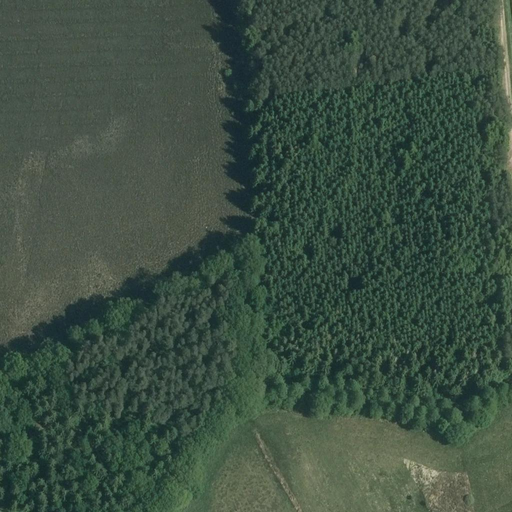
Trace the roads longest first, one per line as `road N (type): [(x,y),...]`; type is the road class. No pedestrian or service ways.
road 1 (track): [(511,376),(446,405),(332,383),(254,387),(196,433),(140,511)]
road 2 (track): [(500,0),(511,130)]
